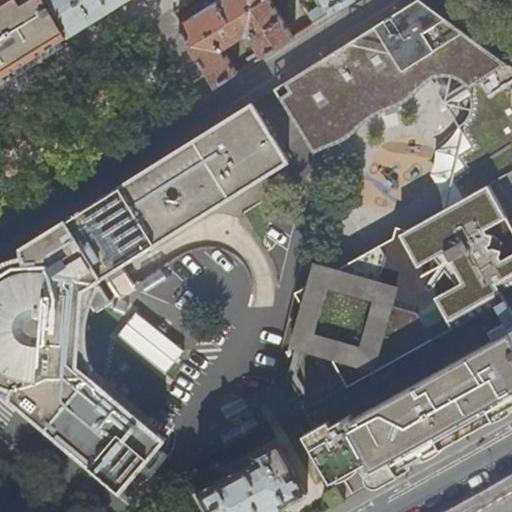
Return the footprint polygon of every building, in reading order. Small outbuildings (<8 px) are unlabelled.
[(0,0),(0,78),(43,52),(64,38),(69,35),(48,0),(30,0),(25,3),(22,0),(0,0)] [(48,0),(69,35),(102,15),(126,0),(48,0)] [(217,0),(180,24),(218,85),(237,72),(223,49),(245,35),(251,36),(259,50),(255,52),(259,59),(294,37),(271,0),(315,0),(320,8),(308,15),(313,24),(338,9),(336,5),(343,0),(217,0)] [(511,66),(501,58),(489,49),(483,45),(478,47),(474,48),(470,48),(466,47),(462,46),(457,43),(455,41),(451,37),(450,33),(448,29),(448,26),(448,22),(448,19),(429,5),(422,0),(419,0),(389,19),(357,40),(344,48),(298,75),(276,89),(315,154),(321,148),(329,144),(344,140),(355,135),(362,128),(367,121),(384,108),(419,95),(438,81),(445,78),(454,78),(462,80),(469,85),(471,87),(472,87),(475,91),(477,96),(478,99),(479,105),(478,110),(476,118),(470,127),(466,130),(476,146),(461,156),(470,170),(456,179),(464,192),(445,203),(406,224),(390,233),(336,263),(308,279),(296,285),(295,291),(333,359),(348,386),(496,304),(495,302),(506,296),(511,292),(511,224),(490,182),(511,170),(511,66)] [(463,30),(448,19),(448,22),(448,26),(448,29),(450,33),(451,37),(455,41),(457,43),(462,46),(466,47),(470,48),(474,48),(478,47),(483,45),(463,30)] [(0,84),(67,42),(64,38),(43,52),(0,78),(0,84)] [(457,112),(478,99),(477,96),(475,91),(472,87),(471,87),(449,100),(447,102),(446,104),(446,108),(448,111),(450,112),(452,112),(457,112)] [(97,281),(289,162),(254,102),(243,109),(183,146),(98,199),(38,236),(23,246),(22,253),(2,259),(0,260),(0,382),(9,387),(9,396),(13,399),(29,412),(88,463),(104,477),(121,491),(165,438),(89,374),(92,370),(86,345),(86,326),(91,303),(101,286),(97,281)] [(464,192),(456,179),(470,170),(461,156),(476,146),(466,130),(449,139),(433,183),(445,203),(464,192)] [(390,233),(406,224),(394,221),(390,233)] [(336,263),(313,257),(308,279),(336,263)] [(333,359),(295,291),(285,333),(282,345),(333,359)] [(511,307),(506,296),(495,302),(496,304),(509,325),(511,331),(511,307)] [(123,333),(168,374),(188,351),(143,311),(123,333)] [(419,460),(445,446),(461,437),(462,426),(478,417),(483,419),(489,421),(498,416),(511,408),(511,331),(509,325),(305,437),(318,460),(330,479),(331,481),(347,472),(368,460),(373,468),(380,481),(404,468),(419,460)] [(291,412),(283,397),(273,382),(245,398),(251,410),(267,402),(277,420),(291,412)] [(510,414),(511,413),(511,408),(498,416),(502,416),(506,416),(510,414)] [(478,417),(462,426),(461,437),(489,421),(483,419),(478,417)] [(274,511),(307,494),(279,445),(196,491),(208,511),(274,511)] [(435,456),(439,453),(443,450),(445,446),(419,460),(423,460),(428,459),(432,458),(435,456)] [(380,481),(373,468),(370,470),(369,472),(368,474),(368,477),(369,482),(373,485),(374,485),(375,485),(377,486),(379,485),(401,473),(404,468),(380,481)] [(343,502),(335,488),(325,494),(333,508),(343,502)]
